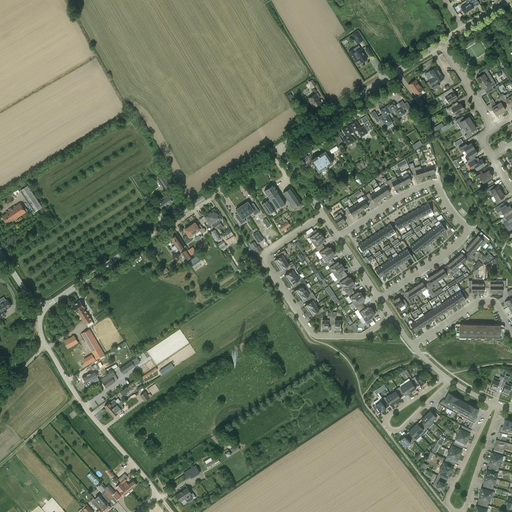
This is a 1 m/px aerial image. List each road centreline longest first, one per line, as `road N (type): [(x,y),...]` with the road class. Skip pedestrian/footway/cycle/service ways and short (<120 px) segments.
road 1 (unclassified): [(41,305),(277,148)]
road 2 (residential): [(380,299),(447,251),(464,224),(429,184),(338,237)]
road 3 (residential): [(392,319),(364,337),(314,335),(264,261),(322,215)]
road 4 (unclassified): [(138,511),(153,487),(48,350),(41,305)]
road 5 (residential): [(277,148),(441,42)]
road 6 (residential): [(446,377),(385,418),(388,426),(396,431),(450,381)]
road 7 (residential): [(413,345),(472,303),(491,301),(511,330)]
road 8 (residential): [(492,404),(446,498),(455,511)]
